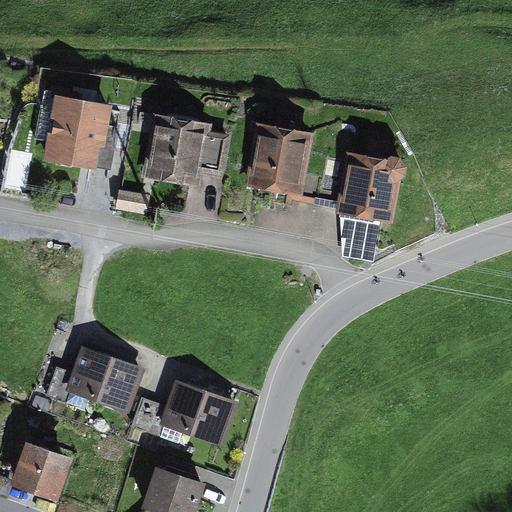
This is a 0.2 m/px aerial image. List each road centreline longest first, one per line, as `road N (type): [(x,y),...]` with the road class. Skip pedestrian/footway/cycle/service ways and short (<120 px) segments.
road 1 (residential): [(352,301),(336,274),(297,246),(101,228)]
road 2 (residential): [(101,228),(80,322),(87,342),(203,383)]
road 3 (unclassified): [(352,301),(322,324),(297,362),(252,511)]
road 4 (unclassified): [(511,233),(352,301)]
